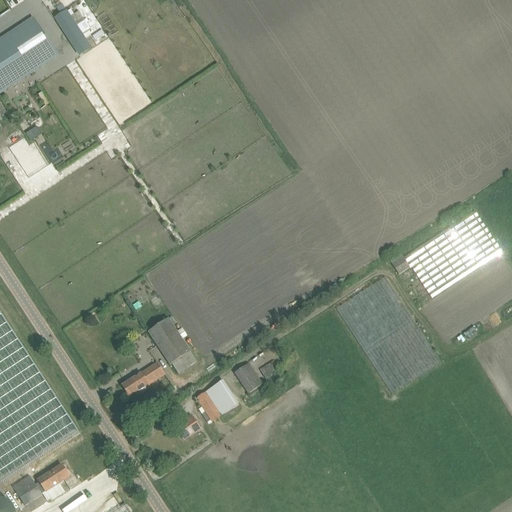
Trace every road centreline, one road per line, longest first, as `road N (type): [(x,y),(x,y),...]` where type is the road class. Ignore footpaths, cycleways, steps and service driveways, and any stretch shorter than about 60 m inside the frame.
road 1 (unclassified): [(115,443),(374,273)]
road 2 (tertiary): [(115,443),(0,266)]
